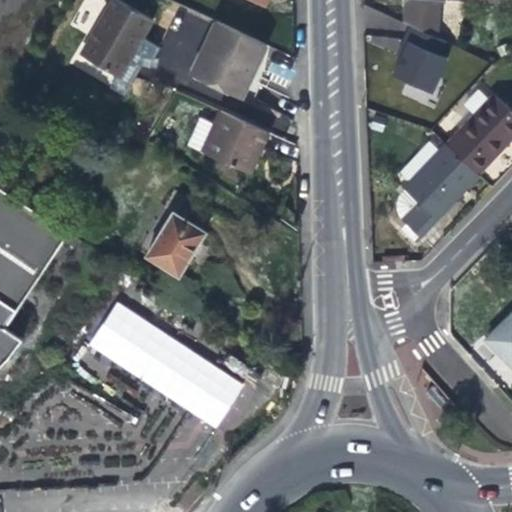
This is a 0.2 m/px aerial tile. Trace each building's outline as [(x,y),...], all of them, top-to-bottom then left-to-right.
[(0,0),(0,345),(8,350),(167,444),(233,339),(258,303),(258,292),(255,282),(245,272),(199,245),(193,254),(165,237),(169,230),(98,190),(54,166),(31,207),(0,187),(0,0)] [(90,28),(103,0),(83,0),(74,21),(90,28)] [(116,0),(114,0),(82,55),(121,78),(138,49),(154,21),(116,0)] [(402,0),(402,21),(438,37),(439,7),(439,0),(402,0)] [(431,68),(438,37),(402,21),(378,11),(377,28),(375,51),(431,68)] [(222,25),(215,22),(191,76),(218,88),(241,99),(254,70),(265,45),(222,25)] [(421,109),(428,86),(391,76),(385,100),(421,109)] [(511,111),(494,94),(447,145),(476,173),(503,144),(511,133),(511,111)] [(269,134),(220,112),(215,124),(200,117),(188,144),(252,173),(262,151),(269,134)] [(477,174),(476,173),(447,145),(446,144),(405,188),(418,200),(437,217),(455,198),(477,174)] [(420,236),(437,217),(418,200),(401,218),(420,236)] [(501,356),(511,366),(511,316),(486,340),(501,356)] [(434,387),(427,393),(441,410),(448,403),(434,387)]
